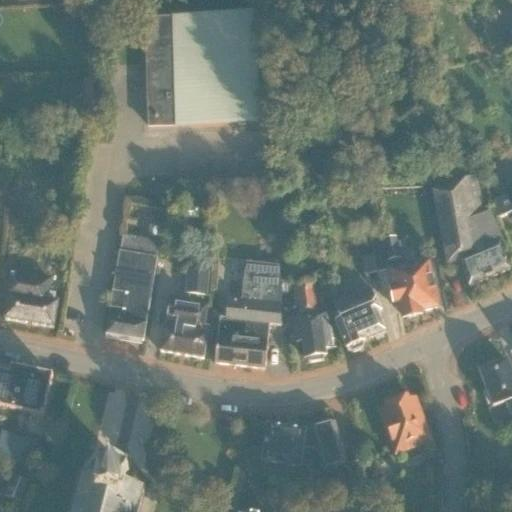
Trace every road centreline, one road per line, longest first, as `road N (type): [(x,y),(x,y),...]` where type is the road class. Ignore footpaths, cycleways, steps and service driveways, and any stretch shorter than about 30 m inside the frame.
road 1 (tertiary): [(0,345),(244,394),(343,382),(429,342)]
road 2 (residential): [(452,511),(456,445),(429,342)]
